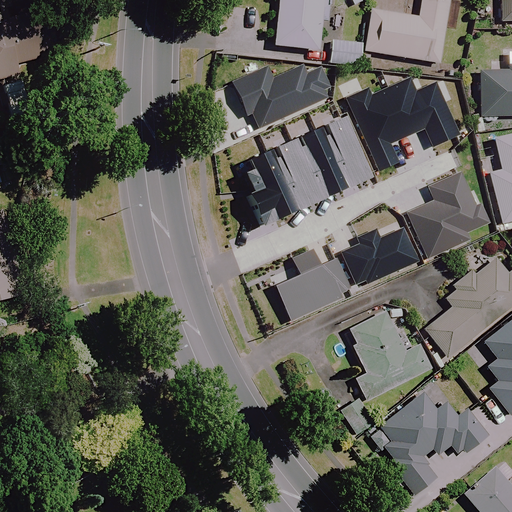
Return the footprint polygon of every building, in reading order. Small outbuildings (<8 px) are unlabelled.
[(318,0),(274,0),(270,49),(314,53),(318,0)] [(445,0),(418,0),(415,20),(388,16),(368,12),(361,54),(435,66),(445,0)] [(511,0),(496,0),(497,25),(511,24),(511,0)] [(360,46),(325,42),(321,68),(356,72),(360,46)] [(474,118),(511,119),(511,64),(505,65),(505,74),(475,73),(474,118)] [(340,167),(320,78),(271,89),(291,178),(340,167)] [(364,178),(363,160),(344,161),(346,180),(364,178)] [(412,198),(409,178),(388,182),(391,202),(412,198)] [(374,243),(352,245),(350,224),(335,225),(333,203),(300,206),(302,228),(291,229),(297,298),(341,294),(339,275),(376,272),(374,243)] [(0,300),(17,297),(0,220),(0,300)] [(431,303),(441,316),(421,332),(443,360),(492,321),(506,339),(511,334),(511,266),(498,249),(471,270),(450,287),(431,303)] [(390,332),(382,314),(341,334),(361,376),(350,381),(361,405),(426,374),(403,326),(390,332)] [(451,401),(444,391),(398,427),(439,479),(474,452),(440,410),(451,401)] [(511,511),(511,481),(506,487),(493,472),(459,501),(468,511),(511,511)]
